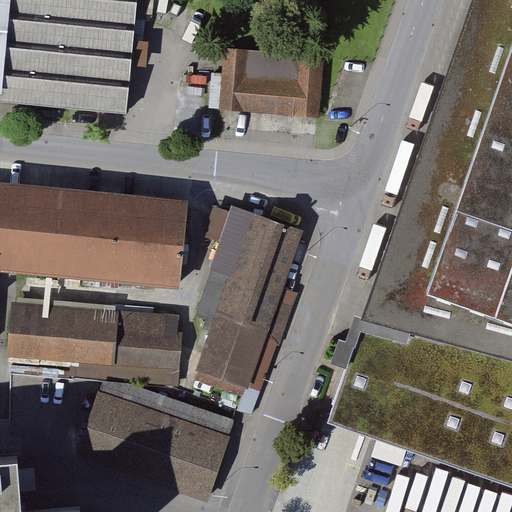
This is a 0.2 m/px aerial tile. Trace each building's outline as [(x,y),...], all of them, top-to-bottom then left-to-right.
[(136,0),(3,0),(0,40),(0,95),(127,107),(136,0)] [(511,0),(470,0),(356,325),(511,366),(511,0)] [(326,61),(224,53),(219,111),(322,119),(326,61)] [(188,206),(3,184),(0,222),(0,271),(181,286),(188,206)] [(303,233),(232,208),(209,273),(229,280),(195,377),(257,399),(293,296),(282,292),(303,233)] [(180,318),(12,305),(9,365),(178,378),(180,318)] [(511,366),(356,325),(323,421),(511,492),(511,366)] [(227,437),(97,393),(75,457),(204,502),(227,437)] [(0,511),(78,511),(78,506),(20,509),(16,453),(0,454),(0,511)]
